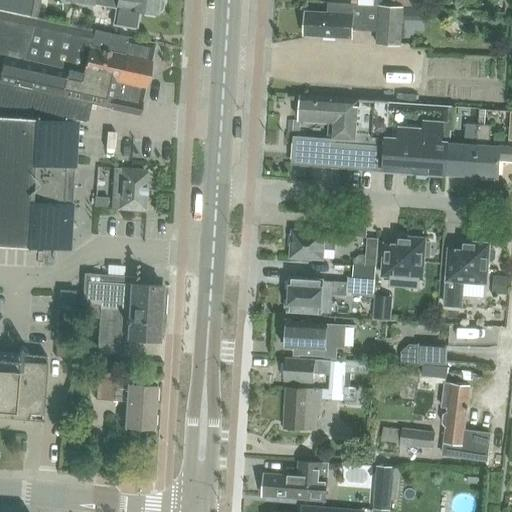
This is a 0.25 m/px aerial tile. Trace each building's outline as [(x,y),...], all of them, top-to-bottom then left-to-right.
[(0,0),(0,10),(24,16),(26,5),(27,0),(69,0),(70,1),(115,9),(112,23),(135,27),(138,11),(155,14),(157,2),(159,3),(162,1),(161,0),(0,0)] [(305,12),(305,36),(352,39),(353,29),(364,30),(366,4),(357,3),(353,3),(352,6),(327,4),(326,14),(305,12)] [(378,31),(377,44),(401,45),(403,6),(379,5),(378,31)] [(0,246),(28,248),(28,251),(29,251),(29,248),(30,244),(48,246),(70,226),(73,186),(74,166),(77,125),(73,125),(73,124),(72,124),(78,101),(135,114),(139,115),(139,113),(135,112),(137,103),(141,104),(155,43),(24,16),(0,10),(0,246)] [(405,93),(404,102),(417,103),(417,94),(405,93)] [(291,162),(352,167),(357,100),(302,96),(300,120),(333,123),(332,138),(293,135),(291,162)] [(352,167),(392,170),(397,103),(357,100),(352,167)] [(397,103),(392,170),(419,172),(446,174),(451,107),(424,105),(397,103)] [(481,124),(477,176),(498,177),(499,158),(511,159),(511,110),(510,110),(508,144),(500,143),(499,145),(491,144),(492,124),(481,124)] [(299,133),(300,121),(288,121),(288,133),(299,133)] [(454,152),(452,174),(477,176),(481,125),(466,124),(464,142),(455,142),(454,152)] [(114,168),(112,209),(145,211),(148,171),(114,168)] [(96,198),(95,207),(109,208),(109,199),(96,198)] [(347,237),(367,239),(369,220),(349,218),(347,237)] [(294,232),(292,257),(323,259),(323,258),(333,259),(334,251),(336,251),(337,238),(324,237),(325,234),(294,232)] [(383,276),(423,280),(425,256),(430,257),(431,244),(426,243),(426,240),(398,238),(398,245),(386,245),(383,276)] [(367,257),(366,267),(377,268),(379,241),(368,240),(367,257)] [(447,281),(445,307),(462,308),(464,283),(487,284),(489,261),(493,261),(495,259),(496,252),(494,249),(490,249),(490,245),(463,243),(462,251),(450,250),(447,281)] [(355,260),(355,267),(366,267),(367,257),(360,256),(355,260)] [(354,266),(353,280),(376,281),(377,268),(366,267),(355,267),(354,266)] [(89,304),(88,317),(98,317),(96,351),(126,354),(127,338),(158,340),(162,286),(138,285),(138,278),(90,274),(90,273),(87,273),(87,274),(84,274),(83,297),(81,297),(80,303),(86,304),(89,304)] [(497,277),(495,294),(508,295),(510,278),(498,277),(497,277)] [(290,278),(289,311),(320,313),(320,312),(330,313),(332,296),(346,297),(347,283),(332,282),(323,281),(323,280),(290,278)] [(374,297),(372,322),(390,323),(392,299),(374,297)] [(282,326),(281,342),(287,343),(287,346),(298,347),(297,355),(333,357),(333,347),(344,348),(345,324),(327,323),(327,325),(306,324),(288,323),(287,326),(282,326)] [(401,352),(400,364),(422,365),(422,363),(447,364),(448,345),(419,343),(419,345),(409,344),(401,352)] [(0,410),(11,412),(10,418),(43,421),(43,420),(41,420),(42,414),(46,363),(46,358),(47,358),(47,357),(0,352),(0,410)] [(286,359),(285,381),(306,382),(313,382),(314,374),(331,375),(330,390),(344,391),(344,385),(345,372),(345,362),(306,360),(286,359)] [(98,372),(97,399),(127,401),(126,427),(154,429),(156,386),(142,385),(143,375),(98,372)] [(444,383),(441,407),(446,407),(446,411),(442,414),(441,422),(445,427),(442,454),(486,460),(489,433),(463,430),(469,386),(451,384),(444,383)] [(287,388),(285,428),(306,429),(316,430),(317,414),(320,414),(321,397),(339,398),(343,398),(344,391),(330,390),(306,389),(287,388)] [(402,429),(400,445),(431,449),(433,432),(402,429)] [(352,445),(350,455),(361,458),(363,447),(352,445)] [(265,473),(263,496),(306,500),(307,500),(326,502),(328,478),(322,478),(323,464),(306,462),(299,462),(298,476),(265,473)] [(368,464),(367,476),(383,477),(384,465),(368,464)] [(374,494),(373,509),(391,511),(392,496),(374,494)]
